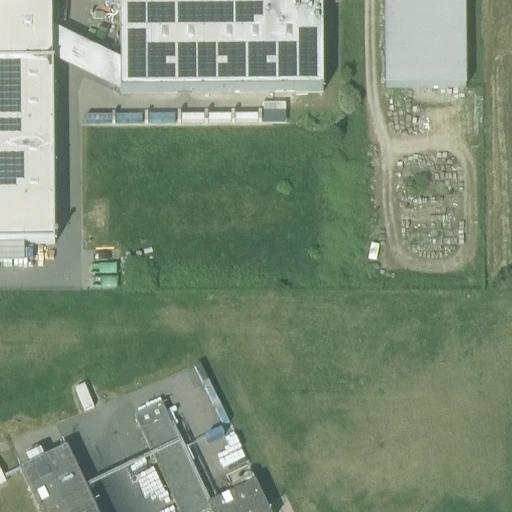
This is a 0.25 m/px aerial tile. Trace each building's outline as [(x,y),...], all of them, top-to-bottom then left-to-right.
[(0,0),(0,67),(53,67),(53,65),(53,33),(52,0),(0,0)] [(120,0),(121,65),(121,97),(324,95),(322,0),(120,0)] [(385,0),(386,91),(466,91),(465,0),(385,0)] [(121,98),(121,97),(121,65),(55,33),(53,33),(53,65),(55,65),(121,98)] [(0,247),(55,247),(53,67),(0,67),(0,247)] [(266,511),(255,488),(210,509),(161,407),(134,420),(178,511),(266,511)] [(209,444),(218,471),(245,462),(236,435),(209,444)] [(91,511),(65,455),(19,476),(35,511),(91,511)] [(234,490),(254,485),(252,474),(232,479),(234,490)]
